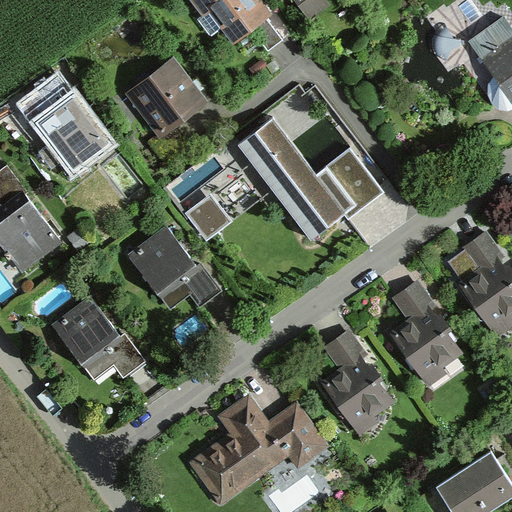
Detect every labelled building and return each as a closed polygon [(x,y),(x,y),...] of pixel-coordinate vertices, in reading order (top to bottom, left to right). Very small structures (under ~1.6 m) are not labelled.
[(269,16),(256,0),(186,0),(202,20),(198,23),(210,39),(218,32),(230,48),(250,32),(268,55),(284,42),(265,19),(269,16)] [(320,0),(293,0),(309,19),(325,6),(320,0)] [(511,34),(502,20),(468,43),(495,82),(490,85),(487,90),(486,95),(486,100),(488,105),(491,109),(496,111),(501,113),(506,112),(511,111),(511,109),(511,34)] [(435,53),(437,57),(441,60),(459,46),(458,43),(435,40),(433,44),(433,49),(435,53)] [(206,102),(171,60),(127,97),(159,135),(147,145),(169,170),(194,149),(176,127),(206,102)] [(57,83),(27,108),(37,120),(54,106),(63,117),(42,135),(49,144),(37,154),(51,170),(64,160),(73,172),(104,147),(84,123),(87,120),(57,83)] [(28,196),(4,166),(0,169),(0,215),(0,216),(0,254),(18,276),(59,243),(23,200),(28,196)] [(160,230),(123,260),(152,297),(156,294),(170,312),(188,298),(197,310),(220,293),(197,264),(191,269),(160,230)] [(506,264),(485,235),(461,252),(476,273),(460,284),(499,337),(511,329),(507,324),(511,320),(511,281),(501,267),(506,264)] [(437,314),(416,286),(392,303),(407,324),(391,335),(430,388),(442,379),(438,374),(462,357),(432,317),(437,314)] [(86,301),(48,331),(77,368),(81,365),(95,383),(113,369),(123,381),(145,364),(122,335),(116,340),(86,301)] [(368,362),(347,333),(323,350),(338,371),(322,382),(361,435),(373,427),(369,422),(392,405),(363,365),(368,362)] [(266,424),(245,395),(216,416),(232,437),(194,464),(222,503),(286,458),(295,471),(327,448),(295,404),(266,424)] [(490,511),(511,497),(511,492),(489,458),(438,492),(451,511),(490,511)]
